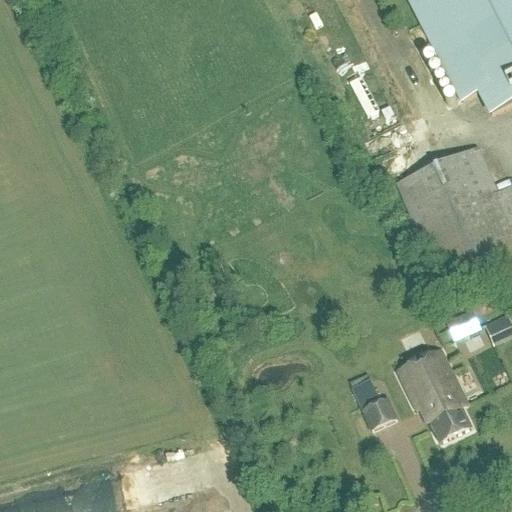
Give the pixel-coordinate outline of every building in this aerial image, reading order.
[(492,119),(511,108),(511,0),(408,0),(463,105),(480,96),(492,119)] [(396,140),(377,147),(384,164),(402,156),(396,140)] [(511,192),(499,199),(480,154),(398,190),(447,301),(511,273),(511,192)] [(394,185),(415,173),(405,156),(384,168),(394,185)] [(481,335),(473,316),(447,327),(455,346),(481,335)] [(511,340),(511,328),(508,320),(485,330),(493,349),(511,340)] [(408,344),(412,353),(429,346),(425,337),(408,344)] [(475,358),(490,351),(485,339),(470,346),(475,358)] [(417,415),(423,413),(440,448),(473,433),(463,413),(468,411),(442,358),(399,378),(417,415)] [(472,376),(462,379),(468,394),(478,390),(472,376)] [(370,435),(381,430),(398,423),(389,403),(381,407),(371,385),(352,393),(370,435)]
